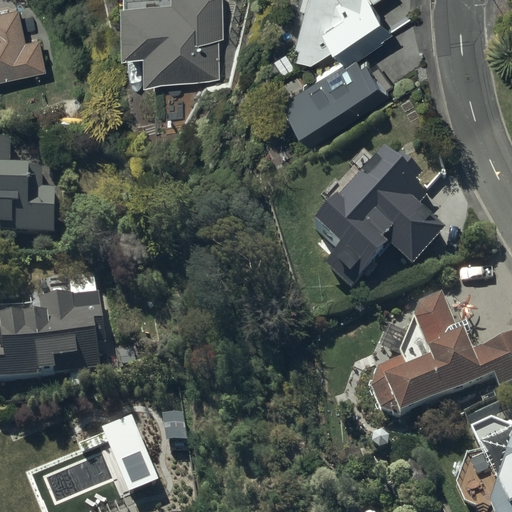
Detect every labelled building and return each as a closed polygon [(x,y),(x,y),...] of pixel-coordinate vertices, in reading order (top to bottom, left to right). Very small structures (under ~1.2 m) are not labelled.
[(144,61),(143,89),(221,83),(217,42),(224,41),(221,0),(171,0),(172,5),(121,8),(122,61),(144,61)] [(333,42),(345,47),(381,32),(380,31),(389,25),(373,0),(296,0),(302,1),(292,40),(296,41),(293,51),(310,55),(333,42)] [(0,82),(46,72),(38,40),(25,43),(17,12),(0,15),(0,82)] [(388,87),(362,46),(284,96),(310,137),(388,87)] [(0,240),(54,241),(55,197),(42,197),(43,174),(10,174),(11,148),(0,148),(0,240)] [(428,197),(382,154),(315,226),(343,251),(328,267),(351,288),(389,248),(411,269),(446,231),(419,206),(428,197)] [(511,390),(511,342),(473,361),(466,346),(472,343),(466,329),(456,334),(441,302),(419,312),(413,327),(414,330),(400,363),(402,366),(379,378),(372,399),(384,424),(395,419),(401,432),(495,387),(499,396),(511,390)] [(0,394),(39,387),(40,390),(71,383),(73,393),(89,390),(87,378),(100,375),(95,351),(108,348),(101,315),(76,320),(72,303),(39,309),(42,320),(0,328),(0,394)] [(511,511),(511,435),(492,429),(471,438),(498,496),(488,511),(511,511)]
